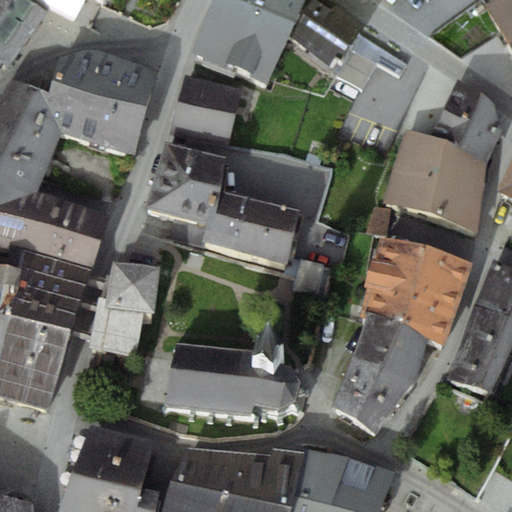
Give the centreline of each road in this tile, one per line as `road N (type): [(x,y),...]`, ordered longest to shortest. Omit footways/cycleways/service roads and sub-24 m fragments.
road 1 (tertiary): [(68,406),(89,315),(201,0)]
road 2 (residential): [(511,139),(448,352),(379,459)]
road 3 (residential): [(68,406),(204,446),(286,442),(312,427),(379,459)]
road 4 (residential): [(354,0),(511,104)]
